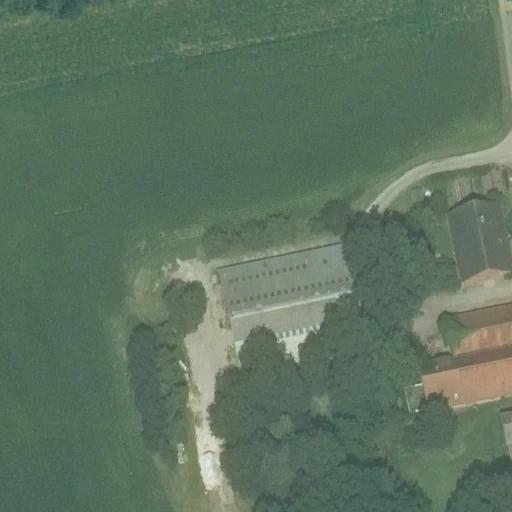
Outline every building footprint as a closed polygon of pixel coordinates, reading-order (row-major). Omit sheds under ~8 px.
[(460,282),(509,276),(502,212),(452,218),(460,282)] [(344,251),(214,277),(235,383),(365,358),(344,251)] [(511,322),(505,298),(442,315),(453,357),(511,342),(511,322)] [(428,420),(511,402),(511,363),(421,382),(428,420)] [(511,419),(493,424),(510,500),(511,499),(511,419)]
